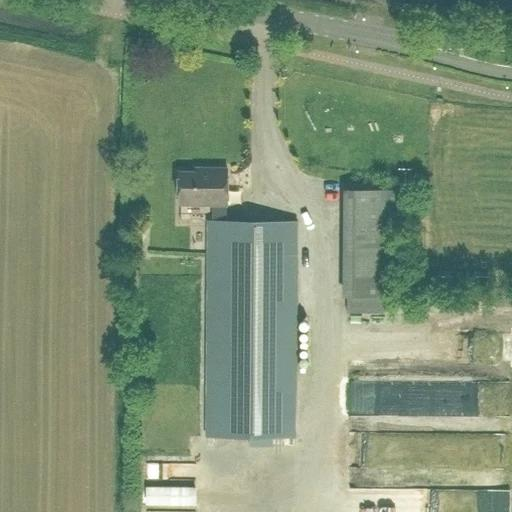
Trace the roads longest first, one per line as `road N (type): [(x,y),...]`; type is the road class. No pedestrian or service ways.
road 1 (secondary): [(368,34),(195,0)]
road 2 (secondary): [(368,34),(511,74)]
road 3 (secondary): [(511,45),(368,34)]
